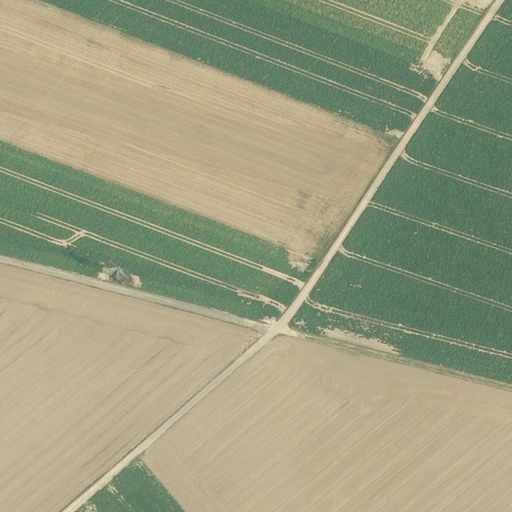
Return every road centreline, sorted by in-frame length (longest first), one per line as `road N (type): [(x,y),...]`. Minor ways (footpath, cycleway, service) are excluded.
road 1 (track): [(502,0),(284,335),(81,511)]
road 2 (track): [(511,395),(0,262)]
